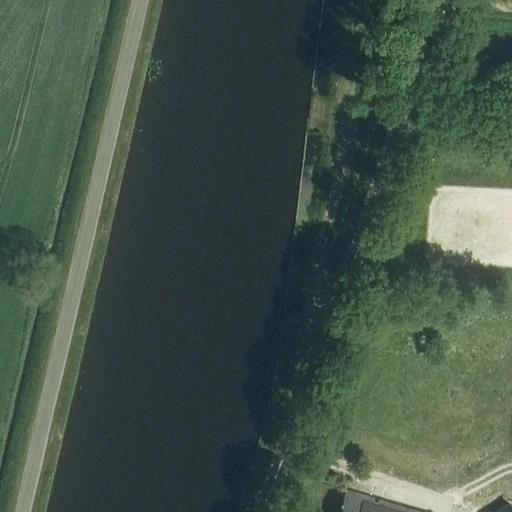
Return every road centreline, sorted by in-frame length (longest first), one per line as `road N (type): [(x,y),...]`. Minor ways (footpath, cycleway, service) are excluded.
road 1 (unclassified): [(263,511),(449,0)]
road 2 (unclassified): [(22,511),(141,0)]
